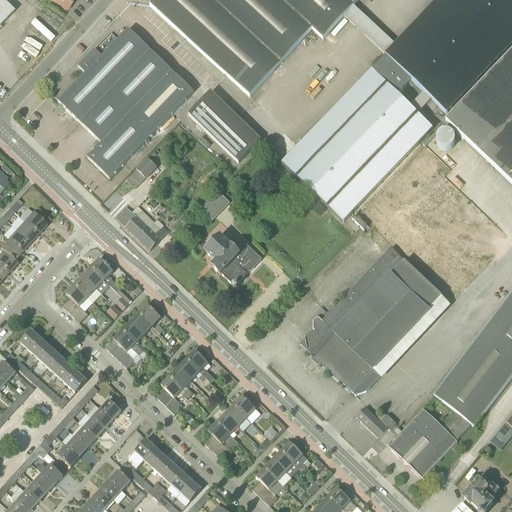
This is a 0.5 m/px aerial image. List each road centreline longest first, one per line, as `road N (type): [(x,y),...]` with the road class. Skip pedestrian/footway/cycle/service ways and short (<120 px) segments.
road 1 (secondary): [(394,511),(96,225)]
road 2 (residential): [(256,511),(32,295)]
road 3 (unknown): [(244,102),(268,121),(310,111),(414,0)]
road 4 (unclassified): [(0,116),(106,0)]
road 5 (secondary): [(96,225),(0,128)]
